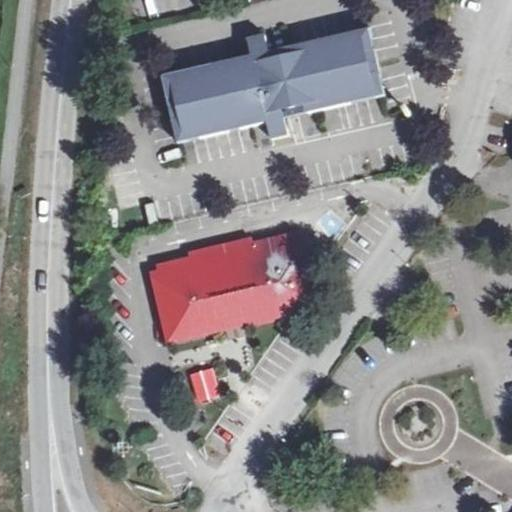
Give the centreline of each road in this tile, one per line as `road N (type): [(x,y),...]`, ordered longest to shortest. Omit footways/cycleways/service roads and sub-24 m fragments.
road 1 (unclassified): [(226,511),(455,169),(502,0)]
road 2 (tertiary): [(71,0),(47,399)]
